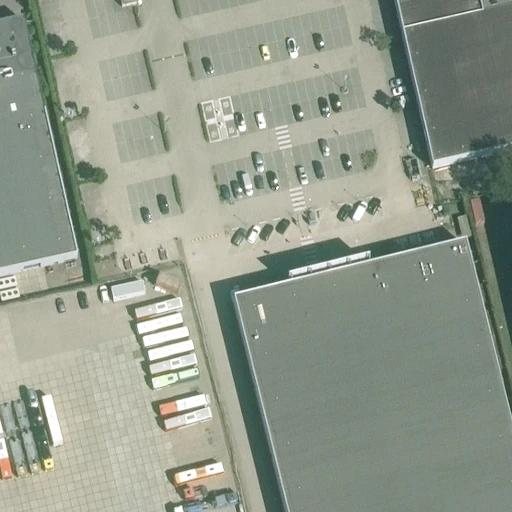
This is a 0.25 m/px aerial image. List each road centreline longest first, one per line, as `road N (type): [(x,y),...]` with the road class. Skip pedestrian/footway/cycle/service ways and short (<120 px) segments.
road 1 (unknown): [(112,511),(133,441),(124,359),(99,331),(65,322),(29,335),(17,356),(44,511)]
road 2 (unknown): [(212,260),(270,511)]
road 3 (unknown): [(212,260),(389,215),(393,179)]
